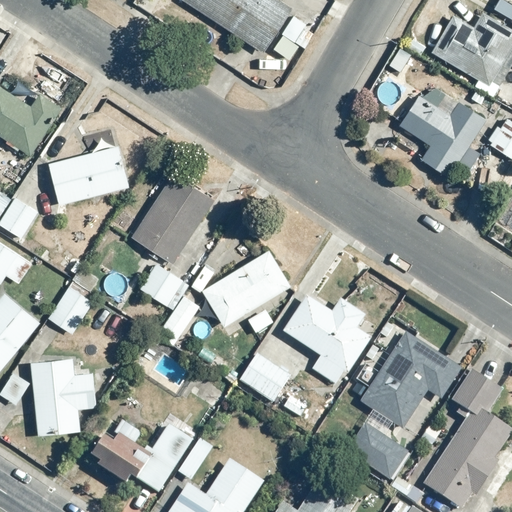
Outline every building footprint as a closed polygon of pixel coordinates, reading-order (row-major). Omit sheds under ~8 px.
[(278,0),(182,0),(263,52),(292,8),(278,0)] [(454,15),(431,52),(489,88),(511,50),(511,29),(482,11),(473,26),(454,15)] [(0,86),(0,136),(31,157),(63,108),(40,93),(30,107),(0,86)] [(419,95),(399,126),(430,146),(421,161),(448,178),(486,120),(459,103),(450,115),(419,95)] [(511,156),(511,120),(502,114),(486,142),(511,156)] [(119,146),(48,164),(58,205),(130,187),(119,146)] [(171,174),(132,236),(174,263),(214,201),(171,174)] [(0,281),(1,282),(7,273),(19,281),(31,262),(0,242),(0,221),(25,238),(42,212),(14,194),(9,201),(0,194),(0,281)] [(270,251),(202,291),(223,327),(291,287),(270,251)] [(189,282),(156,261),(139,288),(173,308),(189,282)] [(94,299),(68,285),(49,319),(74,334),(94,299)] [(0,299),(0,371),(40,324),(5,294),(0,299)] [(201,305),(185,294),(157,334),(173,345),(201,305)] [(332,310),(308,294),(284,330),(322,354),(312,368),(336,384),(344,371),(348,373),(372,337),(357,327),(366,314),(340,297),(332,310)] [(274,323),(266,309),(247,320),(255,334),(274,323)] [(407,332),(361,401),(403,428),(428,390),(441,399),(462,368),(407,332)] [(290,376),(257,354),(240,380),(274,402),(290,376)] [(31,364),(39,436),(80,432),(78,410),(97,408),(93,372),(74,374),(72,359),(31,364)] [(470,411),(423,483),(462,508),(472,492),(476,495),(500,459),(495,456),(511,430),(511,428),(487,412),(503,387),(472,368),(452,400),(470,411)] [(30,383),(12,371),(0,389),(0,392),(16,403),(30,383)] [(299,394),(288,387),(277,404),(288,411),(299,394)] [(409,451),(363,422),(345,451),(390,481),(409,451)] [(101,458),(98,463),(126,481),(130,474),(158,492),(193,439),(169,424),(151,451),(120,431),(114,439),(105,433),(92,453),(101,458)] [(440,432),(428,424),(418,438),(431,447),(440,432)] [(213,447),(200,438),(178,472),(191,480),(213,447)] [(207,495),(187,482),(167,511),(243,511),(264,480),(230,458),(207,495)] [(349,511),(358,499),(322,475),(299,510),(284,500),(276,511),(349,511)] [(396,476),(390,487),(417,503),(424,492),(396,476)] [(411,509),(396,501),(389,511),(426,511),(414,505),(411,509)]
